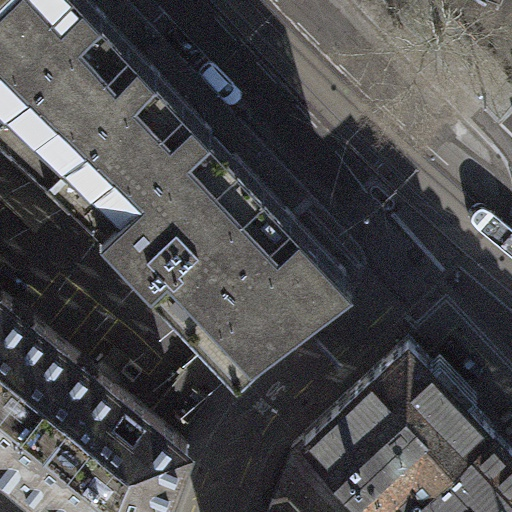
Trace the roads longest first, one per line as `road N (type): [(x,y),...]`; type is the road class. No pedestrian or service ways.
road 1 (residential): [(416,265),(250,419),(212,511)]
road 2 (residential): [(355,122),(239,0)]
road 3 (residential): [(355,122),(365,205),(416,265)]
road 4 (residential): [(461,223),(355,122)]
